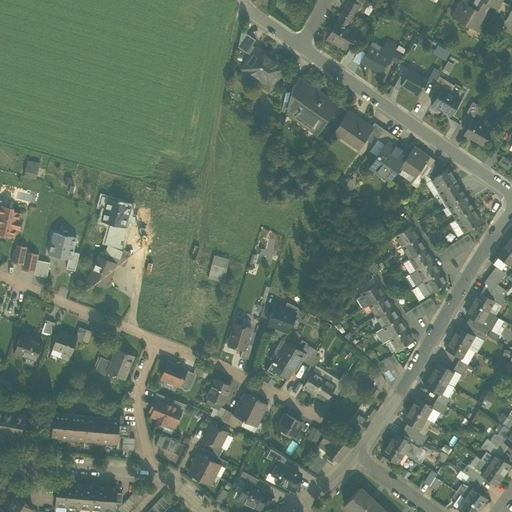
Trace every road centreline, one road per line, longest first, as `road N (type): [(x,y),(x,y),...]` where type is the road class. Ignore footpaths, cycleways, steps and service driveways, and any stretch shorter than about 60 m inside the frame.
road 1 (residential): [(511,205),(356,457)]
road 2 (residential): [(511,196),(299,43)]
road 3 (track): [(244,1),(203,215)]
road 4 (residential): [(156,341),(323,422)]
road 5 (residential): [(0,275),(156,341)]
road 6 (residential): [(156,341),(134,395),(152,476)]
road 7 (residential): [(152,476),(19,465)]
